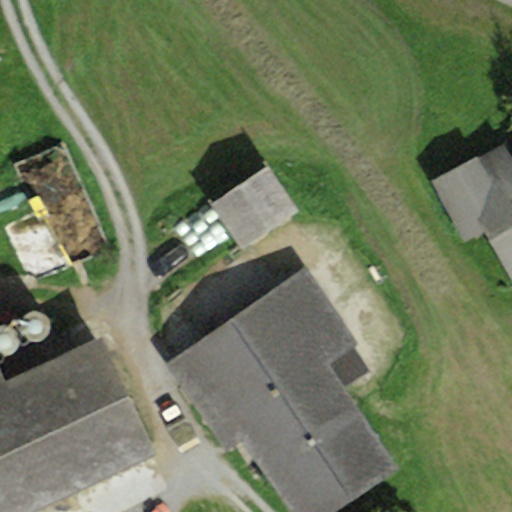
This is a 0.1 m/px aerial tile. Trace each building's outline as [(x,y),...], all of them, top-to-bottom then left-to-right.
[(65,131),(23,151),(64,236),(106,216),(65,131)] [(478,153),(430,179),(464,242),(486,230),(511,278),(511,155),(510,156),(503,143),(480,156),(478,153)] [(268,163),(212,200),(243,247),(299,210),(268,163)] [(305,267),(166,362),(227,451),(243,441),(291,511),(330,511),(398,466),(328,362),(357,343),(305,267)] [(46,314),(43,311),(39,309),(34,309),(29,310),(25,312),(22,316),(20,320),(20,325),(21,329),(24,334),(28,337),(33,339),(38,338),(43,336),(46,333),(49,328),(50,323),(49,318),(46,314)] [(15,329),(12,326),(7,324),(3,323),(0,323),(0,352),(2,353),(7,353),(12,351),(15,347),(18,343),(19,338),(18,333),(15,329)] [(0,369),(0,511),(32,511),(158,453),(102,334),(5,380),(0,369)]
